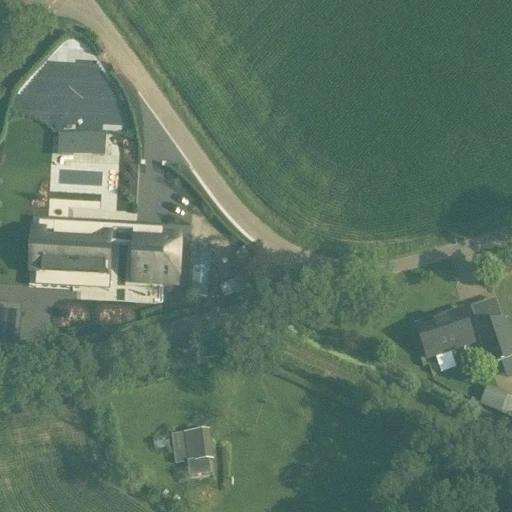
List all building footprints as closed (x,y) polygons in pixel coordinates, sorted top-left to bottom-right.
[(106,280),(108,249),(102,248),(103,228),(88,227),(87,232),(74,231),(75,226),(55,224),(53,244),(45,244),(42,275),(106,280)] [(159,284),(177,285),(180,237),(163,236),(162,236),(161,251),(136,250),(137,234),(136,234),(135,250),(133,280),(159,281),(159,284)] [(206,300),(207,288),(208,277),(210,256),(195,255),(192,299),(206,300)] [(0,335),(25,338),(29,290),(1,288),(0,302),(0,335)] [(463,312),(424,324),(415,328),(426,360),(474,344),(463,312)] [(500,317),(482,323),(493,356),(511,351),(500,317)] [(508,397),(487,388),(480,407),(501,415),(508,397)] [(209,432),(171,437),(175,466),(212,461),(209,432)]
